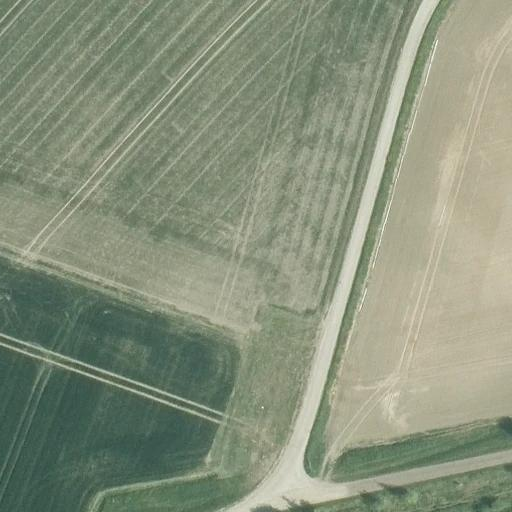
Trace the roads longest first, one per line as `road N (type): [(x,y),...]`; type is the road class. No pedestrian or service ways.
road 1 (unclassified): [(289,502),(287,479),(389,113),(429,0)]
road 2 (unclassified): [(511,453),(289,502)]
